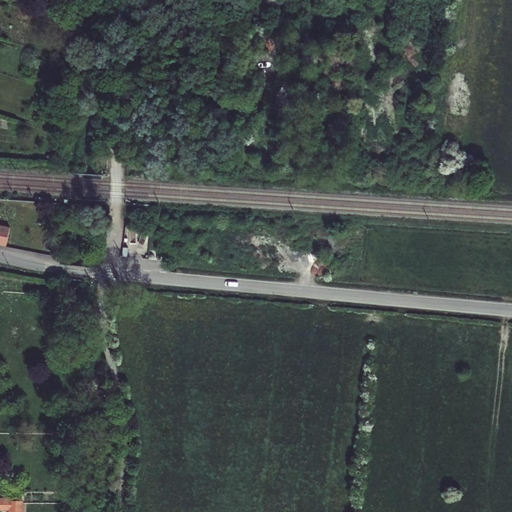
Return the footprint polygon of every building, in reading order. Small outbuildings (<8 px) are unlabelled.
[(279,115),(281,116),(293,121),(295,120),(296,120),(296,119),(291,81),(291,80),(290,80),(288,80),(288,81),(277,87),(276,89),(274,91),(275,102),(275,104),(275,105),(275,107),(276,108),(276,109),(276,113),(279,115)] [(0,222),(0,243),(8,245),(12,226),(0,222)] [(149,227),(128,226),(127,254),(148,255),(149,227)] [(23,511),(23,508),(24,497),(11,497),(9,511),(23,511)] [(24,497),(23,508),(63,509),(63,507),(64,499),(24,497)]
